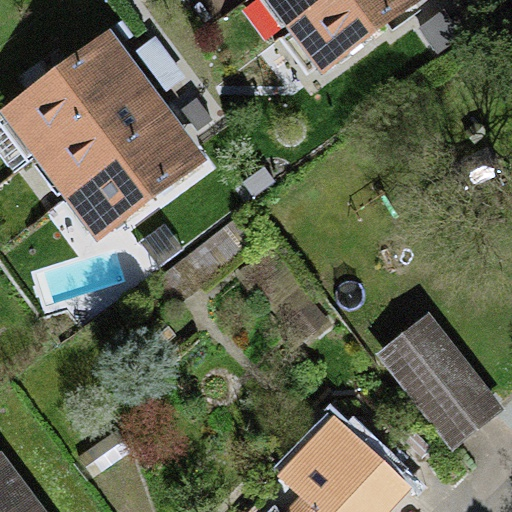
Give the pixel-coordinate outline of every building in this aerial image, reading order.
[(277,0),(297,26),(332,0),(277,0)] [(417,0),(332,0),(297,26),(327,67),(417,0)] [(42,152),(134,84),(104,44),(12,111),(42,152)] [(134,84),(42,152),(71,192),(164,124),(134,84)] [(164,124),(71,192),(102,234),(194,166),(164,124)] [(385,359),(452,443),(496,408),(429,324),(385,359)] [(370,511),(305,452),(249,511),(370,511)] [(0,511),(29,511),(0,471),(0,511)]
